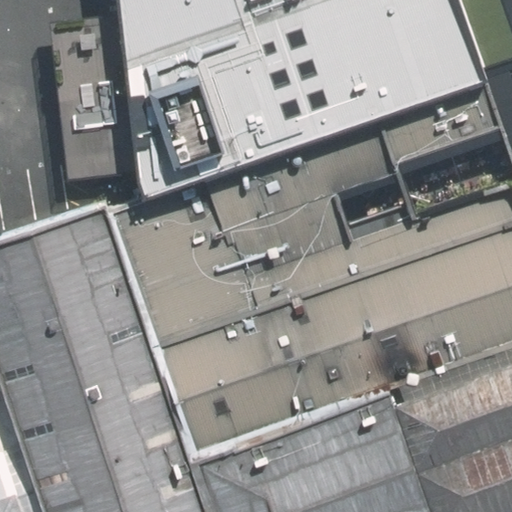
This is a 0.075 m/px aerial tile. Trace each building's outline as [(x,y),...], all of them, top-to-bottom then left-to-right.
[(98,0),(97,200),(467,75),(444,0),(98,0)] [(97,200),(102,203),(145,337),(511,219),(511,178),(467,75),(97,200)] [(102,203),(0,235),(0,338),(56,511),(201,511),(183,452),(145,337),(102,203)] [(511,219),(145,337),(183,452),(511,346),(511,219)] [(511,346),(183,452),(201,511),(495,511),(511,507),(511,346)] [(0,461),(0,511),(38,511),(18,455),(0,461)]
